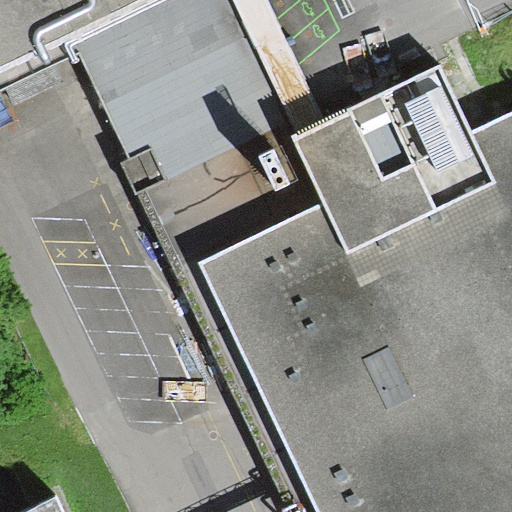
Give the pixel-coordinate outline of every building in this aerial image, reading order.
[(0,0),(0,66),(43,48),(99,23),(152,0),(0,0)] [(152,0),(99,23),(203,261),(334,204),(300,126),(374,94),(332,0),(152,0)] [(43,48),(0,66),(0,72),(13,103),(58,83),(43,48)] [(203,261),(313,511),(511,511),(511,120),(480,135),(448,62),(374,94),(300,126),(334,204),(203,261)] [(71,511),(65,498),(34,511),(71,511)]
